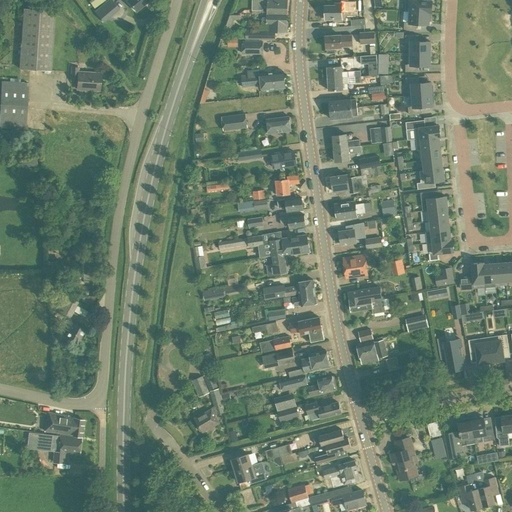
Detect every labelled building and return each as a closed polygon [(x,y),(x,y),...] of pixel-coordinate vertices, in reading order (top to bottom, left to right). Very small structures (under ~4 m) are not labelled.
[(94,8),(105,0),(90,0),(89,1),(94,8)] [(135,11),(149,0),(148,0),(126,0),(135,11)] [(267,15),(287,16),(287,0),(252,0),(252,15),(267,15)] [(405,0),(405,11),(431,12),(432,1),(420,0),(405,0)] [(325,19),(342,19),(341,13),(356,13),(356,1),(341,1),(341,4),(335,4),(335,6),(325,6),(325,12),(323,13),(323,17),(325,18),(325,19)] [(104,3),(94,12),(104,23),(114,14),(104,3)] [(50,71),(54,11),(23,9),(19,69),(50,71)] [(417,24),(429,24),(429,21),(430,21),(431,13),(431,12),(405,11),(410,12),(409,22),(404,22),(404,29),(417,30),(417,24)] [(287,31),(287,16),(267,15),(267,22),(261,22),(259,26),(259,31),(245,30),(245,35),(240,35),(239,39),(275,40),(275,31),(287,31)] [(370,46),(375,45),(375,32),(359,32),(360,45),(370,44),(370,46)] [(353,47),(352,34),(325,36),(325,38),(324,38),(324,44),(326,44),(326,49),(327,54),(335,53),(335,48),(341,48),(353,47)] [(430,53),(430,42),(418,42),(418,35),(405,35),(405,42),(408,42),(408,53),(430,53)] [(263,54),(263,41),(242,41),(242,54),(263,54)] [(418,65),(430,65),(430,53),(408,53),(408,64),(405,64),(405,72),(418,72),(418,65)] [(361,65),(377,63),(377,55),(360,56),(361,65)] [(328,79),(348,77),(348,72),(342,72),(341,66),(327,66),(328,79)] [(99,91),(100,74),(78,72),(78,68),(71,68),(70,80),(77,80),(76,89),(99,91)] [(285,88),(284,71),(260,74),(260,75),(248,76),(241,76),(242,87),(261,85),(261,90),(285,88)] [(348,77),(328,79),(329,91),(343,90),(342,84),(348,83),(348,77)] [(418,77),(406,78),(407,96),(433,94),(432,85),(431,85),(431,82),(419,83),(418,77)] [(0,128),(25,130),(28,83),(1,81),(0,99),(0,128)] [(373,94),(385,92),(384,85),(380,86),(368,87),(368,86),(357,87),(358,95),(373,93),(373,94)] [(433,94),(407,96),(410,96),(410,107),(408,107),(409,114),(421,113),(421,107),(433,106),(433,103),(434,103),(433,94)] [(330,110),(357,107),(357,99),(329,101),(330,110)] [(387,104),(380,105),(382,115),(389,114),(387,104)] [(357,107),(330,110),(331,119),(352,117),(358,116),(357,107)] [(223,131),(247,127),(245,115),(222,118),(223,131)] [(268,134),(291,131),(289,116),(266,119),(268,134)] [(414,128),(416,139),(440,136),(441,136),(439,124),(419,126),(419,128),(414,128)] [(381,127),(380,127),(380,128),(382,142),(387,142),(392,141),(390,126),(381,127)] [(334,149),(360,145),(360,139),(347,141),(346,134),(332,136),(334,149)] [(440,136),(416,139),(417,150),(419,150),(441,147),(440,136)] [(360,145),(334,149),(335,162),(349,160),(349,154),(361,153),(360,145)] [(441,147),(419,150),(421,160),(422,160),(442,158),(441,147)] [(239,161),(262,158),(261,149),(238,152),(239,161)] [(287,153),(287,152),(271,154),(273,162),(273,168),(281,166),(296,164),(294,152),(287,153)] [(362,176),(372,174),(371,167),(381,165),(379,156),(359,159),(362,176)] [(442,158),(422,160),(423,171),(443,169),(442,158)] [(40,166),(26,167),(26,180),(40,179),(40,166)] [(423,171),(419,171),(421,182),(445,179),(444,169),(443,169),(423,171)] [(348,178),(347,174),(331,177),(333,192),(349,189),(350,193),(358,192),(356,177),(348,178)] [(277,195),(290,194),(289,184),(299,183),(298,176),(287,177),(287,179),(276,180),(277,195)] [(368,194),(379,192),(379,191),(381,190),(380,185),(367,187),(368,194)] [(254,200),(266,198),(264,190),(253,191),(254,200)] [(427,198),(429,210),(447,208),(448,208),(446,196),(427,198)] [(304,207),(304,203),(302,202),(301,197),(278,201),(279,208),(287,207),(287,212),(303,209),(303,208),(304,207)] [(268,208),(266,199),(248,202),(249,208),(255,208),(255,210),(268,208)] [(394,200),(381,202),(383,217),(397,215),(396,202),(394,202),(394,200)] [(355,204),(355,201),(335,204),(337,220),(357,217),(356,214),(365,213),(365,211),(371,211),(370,202),(364,203),(355,204)] [(428,221),(430,221),(431,221),(448,219),(447,209),(447,208),(429,210),(426,210),(428,221)] [(307,224),(306,220),(304,219),(304,214),(280,217),(281,225),(289,223),(290,228),(305,226),(305,225),(307,224)] [(249,228),(263,226),(262,217),(247,219),(249,228)] [(448,219),(431,221),(430,221),(430,224),(431,232),(450,230),(449,224),(448,219)] [(418,229),(428,226),(426,220),(416,223),(418,229)] [(354,232),(354,229),(339,231),(341,245),(356,243),(355,238),(362,237),(361,231),(354,232)] [(431,232),(432,242),(451,240),(450,230),(431,232)] [(247,237),(218,242),(220,250),(248,245),(249,248),(258,246),(264,245),(264,244),(263,235),(247,237)] [(264,245),(258,246),(260,257),(272,255),(272,257),(278,256),(277,248),(308,243),(306,235),(282,238),(270,240),(270,243),(264,244),(264,245)] [(366,249),(382,247),(381,237),(365,239),(366,249)] [(452,241),(452,240),(451,240),(432,242),(428,243),(429,254),(454,251),(452,241)] [(278,256),(272,257),(274,265),(267,266),(268,276),(288,273),(285,256),(309,252),(308,243),(277,248),(278,256)] [(346,278),(367,275),(364,255),(343,258),(346,278)] [(393,276),(405,273),(402,259),(390,261),(393,276)] [(483,263),(472,264),(474,288),(485,288),(484,283),(483,264),(483,263)] [(505,263),(494,264),(495,282),(506,281),(505,263)] [(494,264),(484,264),(483,264),(484,283),(495,282),(494,264)] [(442,269),(443,275),(445,286),(455,284),(452,267),(442,269)] [(413,290),(422,289),(420,276),(411,278),(413,290)] [(238,284),(237,278),(227,280),(229,286),(223,287),(223,288),(220,288),(221,294),(240,291),(239,284),(238,284)] [(299,294),(315,291),(313,279),(306,280),(297,282),(298,285),(283,288),(285,297),(299,294)] [(376,299),(383,297),(383,296),(382,296),(380,287),(369,289),(349,292),(350,300),(349,300),(375,296),(376,299)] [(447,287),(427,291),(428,299),(449,296),(447,287)] [(213,289),(202,291),(204,300),(215,299),(213,289)] [(92,296),(93,293),(84,291),(83,295),(81,302),(93,305),(95,297),(92,296)] [(315,305),(315,303),(317,303),(315,291),(299,294),(300,296),(292,297),(294,307),(301,306),(311,304),(312,305),(315,305)] [(69,318),(77,302),(61,294),(53,310),(69,318)] [(385,312),(383,297),(376,299),(375,296),(349,300),(351,311),(372,308),(373,314),(385,312)] [(451,306),(453,317),(461,316),(459,304),(451,306)] [(215,319),(229,316),(228,309),(214,312),(215,319)] [(269,321),(286,318),(284,310),(268,313),(269,321)] [(408,332),(429,327),(425,314),(405,319),(408,332)] [(324,339),(319,317),(298,321),(289,323),(291,333),(300,332),(301,335),(306,334),(308,342),(324,339)] [(77,344),(84,330),(68,321),(68,320),(64,328),(69,331),(66,338),(77,344)] [(279,334),(277,322),(252,327),(253,333),(267,330),(268,336),(279,334)] [(361,342),(373,339),(371,328),(358,331),(361,342)] [(509,347),(507,334),(506,334),(487,337),(491,362),(495,361),(496,363),(503,362),(503,360),(504,360),(502,348),(509,347)] [(233,344),(241,342),(240,335),(232,337),(233,344)] [(262,352),(264,352),(292,346),(290,336),(260,342),(262,352)] [(446,337),(437,338),(441,359),(446,358),(448,372),(467,369),(461,337),(446,340),(446,337)] [(487,337),(468,340),(470,353),(477,352),(478,364),(491,362),(487,337)] [(387,355),(383,340),(374,342),(357,346),(360,359),(361,359),(362,364),(378,360),(378,357),(387,355)] [(265,368),(295,362),(292,349),(262,356),(265,368)] [(305,373),(313,371),(313,370),(330,367),(330,366),(331,365),(330,361),(328,361),(326,350),(309,354),(310,358),(301,360),(303,368),(304,373),(305,373)] [(213,360),(210,353),(197,358),(198,361),(201,359),(203,365),(213,360)] [(389,371),(400,368),(397,356),(386,359),(389,371)] [(305,375),(305,373),(304,373),(303,368),(289,372),(290,379),(305,375)] [(210,390),(218,387),(211,370),(202,373),(210,390)] [(282,391),(308,384),(306,375),(305,375),(290,379),(279,381),(282,391)] [(199,397),(210,393),(203,376),(192,380),(199,397)] [(309,396),(321,393),(321,391),(334,388),(332,376),(318,380),(319,384),(307,387),(309,396)] [(203,432),(219,423),(215,415),(225,412),(221,400),(222,399),(219,388),(210,391),(213,401),(214,406),(211,408),(212,409),(195,418),(199,426),(198,427),(200,432),(202,431),(203,432)] [(277,410),(296,405),(293,393),(274,399),(277,410)] [(318,408),(317,401),(305,404),(309,421),(315,419),(341,412),(338,402),(318,408)] [(281,422),(299,417),(296,406),(278,411),(281,422)] [(68,417),(49,413),(46,430),(73,435),(73,436),(81,437),(84,420),(73,418),(73,417),(68,416),(68,417)] [(508,432),(511,431),(511,414),(501,416),(501,417),(494,417),(496,437),(499,439),(499,446),(510,445),(508,432)] [(471,421),(474,437),(475,443),(495,440),(492,425),(485,426),(484,418),(483,418),(482,415),(475,417),(475,420),(471,421)] [(466,439),(474,437),(471,421),(458,423),(459,431),(452,432),(453,435),(456,452),(457,452),(463,451),(463,445),(467,445),(466,439)] [(345,439),(344,439),(342,429),(313,437),(314,443),(320,442),(321,446),(325,445),(345,439)] [(232,442),(238,440),(236,430),(229,431),(232,442)] [(44,435),(35,434),(34,443),(33,446),(54,448),(54,452),(53,463),(63,463),(64,453),(78,454),(81,438),(60,435),(60,436),(44,434),(44,435)] [(457,452),(456,452),(453,435),(445,437),(449,459),(458,457),(457,452)] [(415,454),(410,437),(395,441),(398,452),(390,454),(392,462),(395,461),(401,480),(418,475),(415,464),(418,463),(416,454),(415,454)] [(328,454),(315,457),(317,464),(336,459),(335,452),(351,447),(348,438),(344,439),(345,439),(325,445),(328,454)] [(281,457),(292,453),(290,444),(278,447),(281,457)] [(443,444),(433,446),(434,453),(445,450),(443,444)] [(281,457),(278,447),(272,449),(275,459),(281,457)] [(497,452),(477,456),(478,464),(498,460),(497,452)] [(235,470),(252,466),(249,454),(231,459),(235,470)] [(360,479),(354,460),(339,464),(339,466),(322,470),(325,479),(338,476),(340,485),(344,483),(344,484),(360,479)] [(252,466),(235,470),(238,482),(249,478),(251,484),(267,479),(265,473),(261,474),(260,469),(254,471),(252,466)] [(478,488),(483,507),(495,504),(492,491),(498,490),(495,477),(483,480),(484,487),(478,488)] [(483,507),(478,488),(472,490),(470,483),(458,486),(461,499),(468,498),(471,510),(483,507)] [(309,498),(305,485),(288,489),(292,503),(296,502),(309,498)] [(312,504),(311,504),(313,511),(314,511),(319,511),(318,506),(317,506),(316,504),(331,500),(333,506),(345,502),(347,509),(366,504),(362,490),(346,494),(344,488),(310,497),(312,504)] [(296,502),(297,508),(298,508),(300,507),(311,504),(312,504),(310,497),(309,498),(296,502)]
